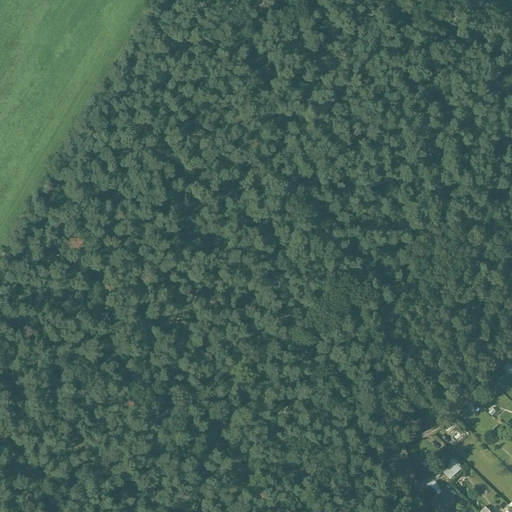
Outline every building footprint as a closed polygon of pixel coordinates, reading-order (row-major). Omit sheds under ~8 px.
[(501,368),(508,375),(511,370),(511,367),(507,362),(501,368)] [(450,420),(443,427),(446,431),(454,424),(450,420)] [(452,460),(441,470),(450,480),(461,470),(452,460)] [(442,491),(434,483),(429,487),(438,496),(442,491)] [(438,496),(436,498),(441,503),(439,505),(443,509),(456,496),(447,487),(442,491),(438,496)] [(441,503),(436,498),(427,507),(431,511),(446,511),(443,509),(439,505),(441,503)]
